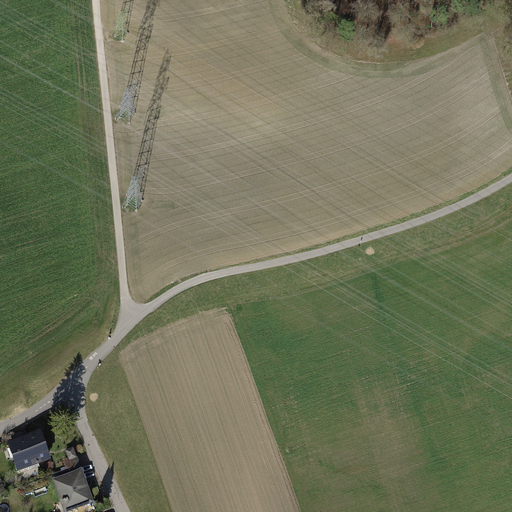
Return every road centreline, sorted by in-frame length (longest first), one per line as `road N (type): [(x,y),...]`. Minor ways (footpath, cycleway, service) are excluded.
road 1 (residential): [(65,388),(176,288),(424,219),(511,177)]
road 2 (track): [(95,0),(128,324)]
road 3 (residential): [(123,511),(65,388)]
